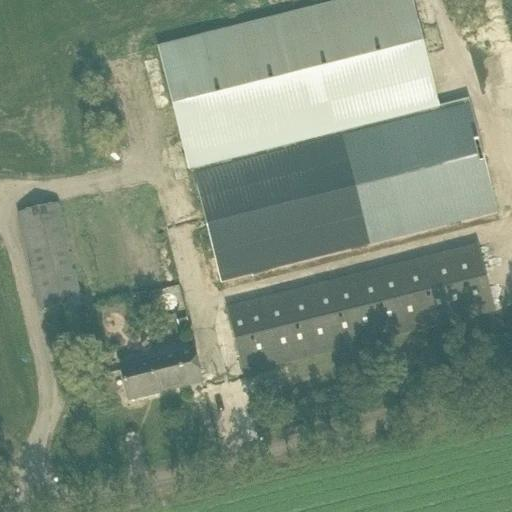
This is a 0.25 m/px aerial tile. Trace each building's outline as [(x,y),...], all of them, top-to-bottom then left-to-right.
[(419,0),(352,0),(166,39),(217,279),(499,220),(474,98),(441,104),(419,0)] [(80,304),(56,204),(18,213),(42,313),(80,304)] [(483,248),(229,300),(243,368),(439,327),(438,323),(496,311),(483,248)] [(185,315),(177,317),(180,325),(187,323),(185,315)] [(145,329),(149,321),(147,316),(136,319),(139,331),(145,329)] [(203,382),(198,362),(195,351),(121,369),(129,400),(203,382)]
